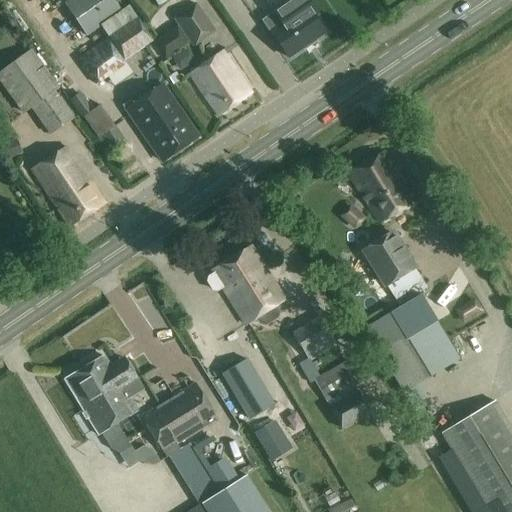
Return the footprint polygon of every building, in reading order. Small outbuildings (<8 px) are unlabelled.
[(86,36),(102,26),(122,13),(112,0),(65,0),(63,2),(86,36)] [(280,23),(269,30),(288,57),(324,32),(313,15),(315,13),(305,0),(289,0),(272,12),(280,23)] [(166,60),(190,43),(193,47),(216,31),(196,3),(174,18),(178,24),(154,41),(166,60)] [(137,16),(109,36),(77,59),(95,85),(126,65),(123,61),(154,40),(137,16)] [(30,108),(59,87),(44,66),(43,66),(31,49),(0,71),(0,82),(22,114),(30,108)] [(189,74),(217,116),(251,93),(223,51),(189,74)] [(162,161),(197,137),(161,85),(126,109),(162,161)] [(59,87),(30,108),(50,136),(79,116),(66,99),(59,87)] [(81,116),(92,108),(80,92),(69,100),(81,116)] [(116,125),(115,126),(102,135),(113,152),(127,143),(116,125)] [(1,145),(7,159),(21,154),(15,139),(1,145)] [(66,147),(32,170),(69,226),(104,203),(66,147)] [(380,223),(415,202),(384,153),(349,174),(380,223)] [(361,251),(385,289),(388,287),(399,306),(428,288),(416,268),(418,267),(395,230),(361,251)] [(218,292),(224,288),(247,325),(285,301),(250,246),(212,270),(214,273),(208,277),(207,282),(213,291),(218,292)] [(403,315),(411,329),(409,330),(420,349),(422,347),(449,331),(442,319),(444,318),(432,297),(403,315)] [(321,317),(293,333),(310,362),(337,346),(321,317)] [(168,325),(155,333),(163,346),(176,338),(168,325)] [(379,352),(404,393),(434,374),(409,334),(379,352)] [(117,362),(110,366),(104,356),(65,379),(99,435),(138,411),(121,383),(127,379),(117,362)] [(351,360),(314,379),(341,430),(370,414),(355,385),(362,382),(351,360)] [(263,392),(244,361),(222,374),(241,405),(263,392)] [(164,453),(219,419),(195,382),(140,416),(164,453)] [(441,434),(488,511),(511,511),(511,427),(495,400),(441,434)] [(271,461),(291,448),(275,421),(255,433),(271,461)] [(169,456),(198,500),(217,488),(197,457),(208,450),(200,438),(191,444),(190,442),(169,456)] [(269,511),(247,475),(202,503),(207,511),(269,511)] [(419,478),(380,496),(387,511),(427,494),(419,478)]
